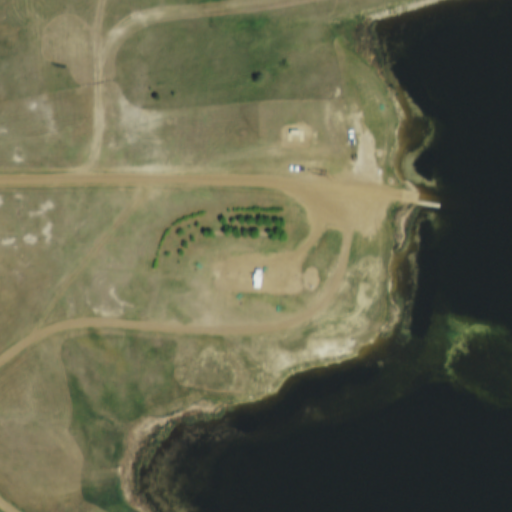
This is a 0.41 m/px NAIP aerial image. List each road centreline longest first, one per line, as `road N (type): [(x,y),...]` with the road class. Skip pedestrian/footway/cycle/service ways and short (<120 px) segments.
road 1 (track): [(270,0),(167,16),(117,37),(104,56),(99,139),(78,181)]
road 2 (track): [(201,328),(211,267),(234,253),(292,253),(313,235),(307,200),(281,183)]
road 3 (track): [(21,347),(150,181)]
